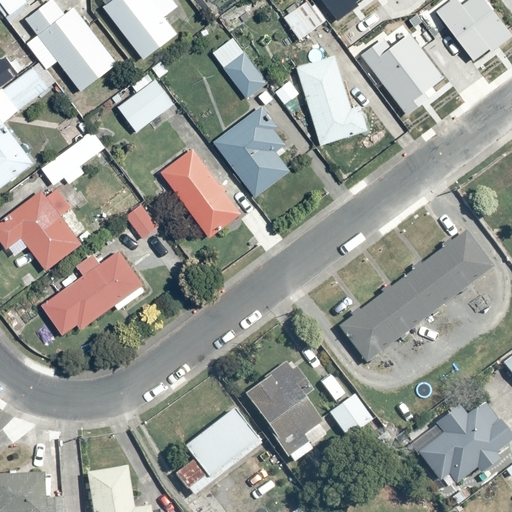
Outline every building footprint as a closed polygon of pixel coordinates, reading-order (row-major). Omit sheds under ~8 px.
[(30,5),(26,0),(0,0),(0,5),(10,19),(30,5)] [(67,14),(57,0),(54,0),(27,20),(83,93),(120,65),(76,7),(67,14)] [(109,0),(103,5),(146,62),(180,36),(168,19),(183,8),(176,0),(109,0)] [(308,0),(305,0),(283,17),(300,38),(324,19),(308,0)] [(492,0),(436,0),(463,38),(501,12),(492,0)] [(436,45),(409,6),(358,43),(385,82),(436,45)] [(267,81),(232,36),(211,53),(246,98),(267,81)] [(362,118),(358,103),(355,104),(346,78),(342,79),(334,54),(294,66),(318,144),(366,129),(362,118)] [(0,83),(17,71),(4,55),(0,57),(0,83)] [(55,82),(39,61),(0,90),(0,185),(31,163),(1,121),(55,82)] [(171,104),(148,73),(131,85),(136,91),(116,106),(134,131),(171,104)] [(299,95),(290,79),(273,89),(283,105),(299,95)] [(304,155),(263,103),(211,143),(252,196),(304,155)] [(105,147),(92,129),(40,168),(53,185),(105,147)] [(240,211),(192,147),(159,171),(207,236),(240,211)] [(0,217),(0,243),(3,248),(5,247),(12,256),(25,246),(44,270),(91,234),(75,212),(63,221),(59,216),(71,207),(56,187),(44,196),(38,189),(0,217)] [(158,227),(142,203),(125,215),(141,239),(158,227)] [(488,266),(460,229),(336,325),(364,362),(488,266)] [(75,265),(77,268),(58,281),(62,288),(39,303),(61,338),(113,303),(117,310),(145,291),(118,250),(97,264),(91,255),(75,265)] [(511,351),(500,361),(511,376),(511,351)] [(293,461),(312,447),(309,444),(325,432),(293,387),(302,380),(293,367),(287,371),(282,364),(241,393),(286,457),(289,455),(293,461)] [(372,419),(354,393),(328,411),(345,437),(372,419)] [(430,419),(433,424),(407,443),(444,491),(476,467),(480,471),(496,458),(493,454),(511,439),(511,438),(484,402),(465,416),(454,401),(430,419)] [(256,438),(232,407),(182,446),(206,477),(256,438)] [(131,507),(125,465),(84,471),(90,511),(151,511),(150,504),(131,507)] [(42,498),(40,470),(0,472),(0,511),(60,511),(60,497),(42,498)]
